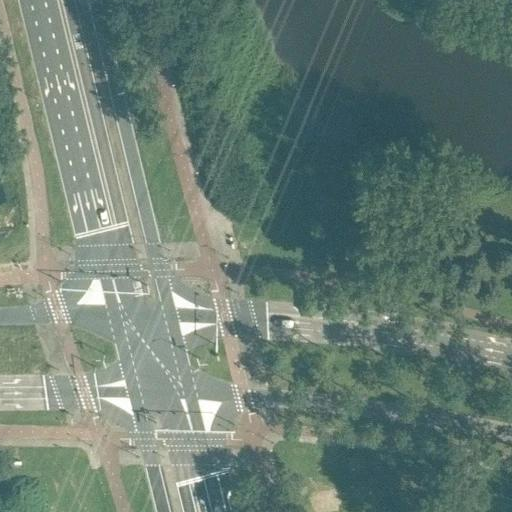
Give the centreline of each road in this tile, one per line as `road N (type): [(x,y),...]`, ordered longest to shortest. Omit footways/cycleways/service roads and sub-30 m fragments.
road 1 (tertiary): [(511,359),(415,339),(168,314)]
road 2 (tertiary): [(190,395),(299,398),(511,433)]
road 3 (primary): [(40,0),(109,316)]
road 4 (primary): [(168,314),(97,0)]
road 5 (tertiary): [(0,397),(130,396)]
road 6 (primary): [(218,511),(190,395)]
